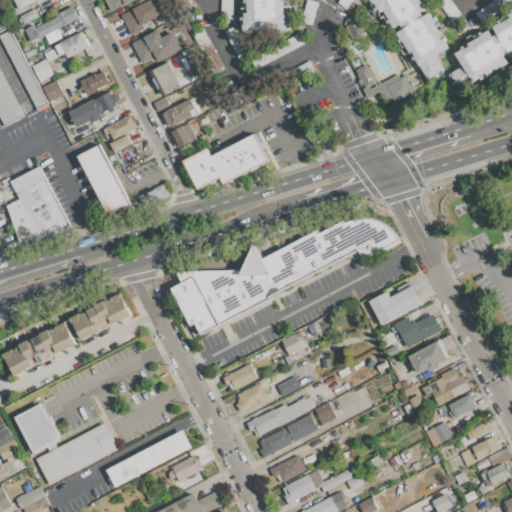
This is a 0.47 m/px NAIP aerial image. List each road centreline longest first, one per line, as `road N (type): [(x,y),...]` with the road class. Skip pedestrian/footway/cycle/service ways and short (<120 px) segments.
road 1 (primary): [(375,155),(76,246)]
road 2 (primary): [(0,300),(298,208)]
road 3 (residential): [(149,300),(262,511)]
road 4 (residential): [(328,0),(320,52),(391,179)]
road 5 (residential): [(170,165),(84,0)]
road 6 (residential): [(320,52),(250,84),(212,23),(214,0),(214,14)]
road 7 (residential): [(435,263),(511,412)]
road 8 (primary): [(391,179),(511,142)]
